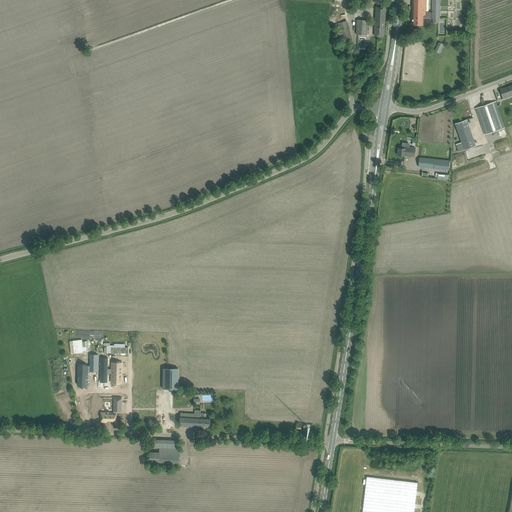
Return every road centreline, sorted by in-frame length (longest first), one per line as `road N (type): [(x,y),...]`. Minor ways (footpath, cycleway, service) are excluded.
road 1 (unclassified): [(0,259),(176,214),(307,159),(357,108),(381,106)]
road 2 (unclassified): [(333,441),(0,432)]
road 3 (secondary): [(333,441),(376,172)]
road 4 (unclassified): [(511,446),(333,441)]
road 5 (unclassified): [(388,107),(430,109),(511,78)]
road 6 (unknown): [(349,114),(355,14),(375,0)]
